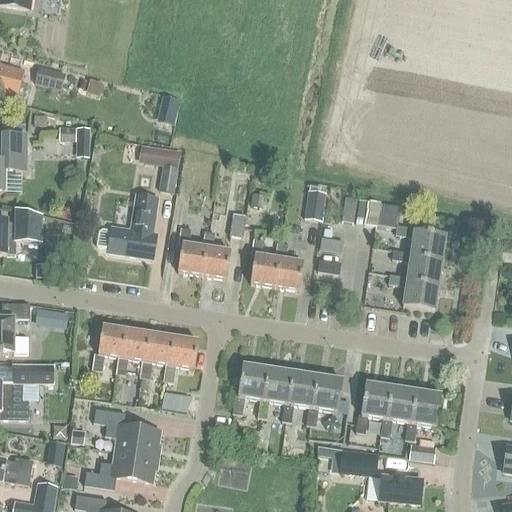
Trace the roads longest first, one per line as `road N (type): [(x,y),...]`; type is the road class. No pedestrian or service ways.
road 1 (residential): [(476,362),(217,324)]
road 2 (residential): [(217,324),(0,292)]
road 3 (residential): [(172,511),(175,491),(195,466),(217,324)]
road 4 (residential): [(457,511),(476,362)]
